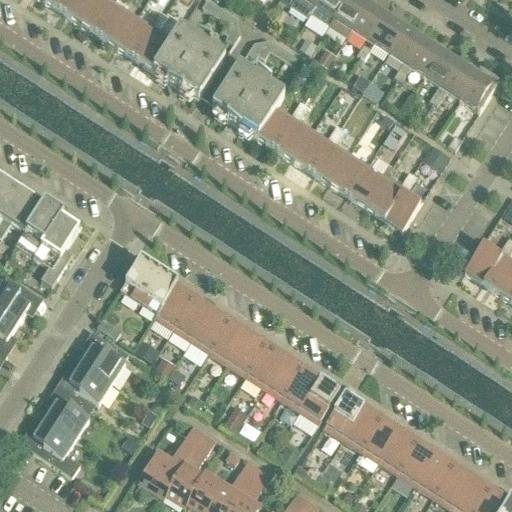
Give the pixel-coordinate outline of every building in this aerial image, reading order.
[(47,0),(43,7),(61,19),(73,0),(47,0)] [(73,0),(61,19),(79,30),(98,0),(73,0)] [(101,0),(98,0),(79,30),(98,43),(118,11),(114,8),(101,0)] [(289,12),(307,24),(310,20),(322,0),(296,0),(296,1),(289,12)] [(322,0),(310,20),(324,29),(329,22),(333,25),(348,0),(322,0)] [(329,22),(324,29),(347,44),(351,37),(351,36),(368,10),(353,0),(348,0),(333,25),(329,22)] [(126,6),(119,1),(114,8),(118,11),(122,13),(126,6)] [(202,14),(215,22),(220,14),(207,5),(202,14)] [(351,37),(365,46),(369,48),(386,21),(368,10),(351,36),(351,37)] [(118,11),(98,43),(116,54),(136,22),(122,13),(118,11)] [(220,14),(215,22),(226,29),(221,38),(222,38),(232,22),(220,14)] [(160,18),(155,25),(163,29),(167,22),(160,18)] [(365,46),(361,52),(368,57),(373,51),(387,60),(404,33),(386,21),(369,48),(365,46)] [(151,32),(136,22),(116,54),(135,66),(154,34),(151,32)] [(232,22),(222,38),(227,41),(225,45),(233,51),(239,41),(236,24),(232,22)] [(151,32),(154,34),(158,36),(163,29),(155,25),(151,32)] [(387,60),(402,69),(405,71),(423,45),(404,33),(387,60)] [(154,34),(135,66),(151,77),(171,45),(158,36),(154,34)] [(151,77),(166,86),(164,90),(180,100),(182,97),(197,106),(224,65),(209,55),(210,52),(195,42),(193,45),(178,36),(171,45),(151,77)] [(402,69),(397,76),(405,81),(409,74),(423,83),(441,57),(423,45),(405,71),(402,69)] [(257,61),(261,63),(271,46),(270,46),(253,49),(246,59),(255,65),(257,61)] [(271,46),(261,63),(264,65),(269,58),(278,63),(283,54),(271,46)] [(305,46),(298,56),(305,60),(308,62),(315,52),(305,46)] [(368,57),(361,52),(356,60),(364,64),(368,57)] [(283,54),(278,63),(290,70),(295,62),(283,54)] [(335,61),(326,56),(319,67),(327,73),(335,61)] [(423,83),(438,92),(442,95),(459,68),(441,57),(423,83)] [(295,62),(290,70),(293,73),(299,65),(295,62)] [(460,106),(479,76),(479,75),(476,79),(459,68),(442,95),(438,92),(434,99),(441,104),(445,97),(460,106)] [(237,74),(210,115),(226,125),(224,128),(239,138),(241,135),(256,145),(277,113),(283,103),(268,93),(270,90),(254,81),(252,84),(237,74)] [(405,81),(397,76),(393,83),(400,88),(405,81)] [(479,76),(460,106),(478,119),(498,88),(479,76)] [(368,89),(361,100),(373,108),(376,109),(378,106),(383,99),(368,89)] [(441,104),(434,99),(429,106),(436,111),(441,104)] [(300,108),(295,115),(303,120),(307,113),(300,108)] [(277,113),(256,145),(274,156),(294,124),(290,122),(277,113)] [(290,122),(294,124),(298,127),(303,120),(295,115),(290,122)] [(377,116),(372,124),(386,133),(391,125),(377,116)] [(294,124),(274,156),(292,168),(312,136),(298,127),(294,124)] [(385,145),(396,152),(405,136),(394,129),(385,145)] [(336,131),(331,138),(339,143),(343,136),(336,131)] [(312,136),(292,168),(310,179),(331,148),(327,145),(312,136)] [(327,145),(331,148),(334,150),(339,143),(331,138),(327,145)] [(461,145),(454,141),(447,152),(454,156),(461,145)] [(331,148),(310,179),(328,191),(349,159),(334,150),(331,148)] [(423,167),(440,179),(450,164),(432,152),(423,167)] [(349,159),(328,191),(346,203),(367,171),(349,159)] [(367,171),(346,203),(364,214),(385,183),(367,171)] [(416,183),(408,178),(404,185),(412,190),(416,183)] [(385,183),(364,214),(383,226),(403,195),(399,192),(385,183)] [(399,192),(403,195),(407,197),(412,190),(404,185),(399,192)] [(0,195),(0,223),(1,224),(5,227),(25,197),(6,186),(0,195)] [(403,195),(383,226),(401,238),(422,207),(407,197),(403,195)] [(10,230),(23,238),(24,236),(42,209),(25,197),(5,227),(10,230)] [(23,238),(23,239),(14,252),(48,274),(40,286),(51,293),(72,260),(65,256),(78,235),(60,223),(63,219),(43,207),(42,209),(24,236),(23,238)] [(10,230),(5,227),(1,224),(0,226),(0,233),(5,237),(10,230)] [(484,247),(463,278),(482,291),(503,259),(499,257),(484,247)] [(511,255),(504,250),(499,257),(503,259),(507,261),(511,255)] [(503,259),(482,291),(501,303),(511,284),(511,264),(507,261),(503,259)] [(139,267),(119,297),(156,321),(157,321),(174,294),(176,291),(139,267)] [(0,289),(0,318),(17,330),(29,312),(16,304),(23,294),(6,282),(1,290),(0,289)] [(511,284),(501,303),(511,309),(511,284)] [(192,305),(174,294),(157,321),(156,321),(153,325),(171,337),(192,305)] [(192,305),(171,337),(190,349),(210,317),(192,305)] [(210,317),(190,349),(208,360),(228,329),(210,317)] [(0,344),(6,348),(17,330),(0,318),(0,344)] [(95,333),(114,346),(121,337),(102,324),(95,333)] [(208,360),(226,372),(246,340),(228,329),(208,360)] [(265,352),(246,340),(226,372),(244,384),(265,352)] [(139,347),(133,357),(151,369),(157,358),(139,347)] [(91,352),(79,370),(111,390),(124,370),(122,368),(127,361),(110,350),(103,360),(91,352)] [(265,352),(244,384),(262,395),(282,364),(265,352)] [(282,364),(262,395),(280,407),(300,375),(282,364)] [(160,365),(154,374),(165,382),(171,372),(160,365)] [(80,396),(74,406),(91,417),(96,410),(97,411),(111,390),(79,370),(68,388),(80,396)] [(172,375),(166,385),(176,391),(182,382),(172,375)] [(300,375),(280,407),(298,418),(318,387),(300,375)] [(317,431),(338,398),(319,386),(318,387),(298,418),(317,431)] [(192,400),(186,408),(186,409),(187,409),(197,416),(203,407),(192,400)] [(322,434),(342,447),(362,415),(363,414),(343,402),(322,434)] [(55,408),(43,426),(75,446),(88,425),(86,424),(91,417),(74,406),(67,416),(55,408)] [(154,406),(148,414),(158,420),(163,412),(154,406)] [(254,422),(260,412),(255,409),(249,418),(254,422)] [(234,412),(223,430),(235,437),(246,419),(234,412)] [(210,424),(214,419),(206,413),(202,419),(210,424)] [(380,427),(362,415),(342,447),(360,458),(380,427)] [(75,446),(43,426),(32,444),(44,452),(37,462),(71,484),(79,471),(65,462),(75,446)] [(380,427),(360,458),(377,470),(398,438),(380,427)] [(138,490),(162,505),(204,439),(192,432),(170,468),(156,460),(138,490)] [(416,450),(398,438),(377,470),(396,481),(416,450)] [(204,439),(162,505),(163,505),(165,502),(180,511),(183,511),(203,480),(201,483),(194,479),(215,445),(204,439)] [(137,451),(126,444),(119,455),(130,462),(137,451)] [(257,454),(267,461),(272,453),(262,446),(257,454)] [(416,450),(396,481),(414,493),(434,461),(416,450)] [(275,466),(289,475),(295,465),(281,456),(275,466)] [(225,466),(234,472),(239,462),(230,457),(225,466)] [(414,493),(432,505),(452,473),(434,461),(414,493)] [(363,472),(359,477),(343,466),(330,483),(358,503),(375,481),(363,472)] [(222,492),(208,511),(234,511),(258,475),(246,468),(229,496),(222,492)] [(307,477),(305,480),(316,486),(321,478),(310,471),(307,477)] [(443,511),(452,511),(470,485),(452,473),(432,505),(443,511)] [(258,475),(234,511),(254,511),(251,510),(269,482),(258,475)] [(203,480),(183,511),(184,511),(185,511),(187,511),(208,511),(222,492),(203,480)] [(478,511),(488,496),(470,485),(452,511),(478,511)] [(503,511),(506,508),(488,496),(478,511),(503,511)] [(303,511),(307,507),(296,499),(287,511),(303,511)]
